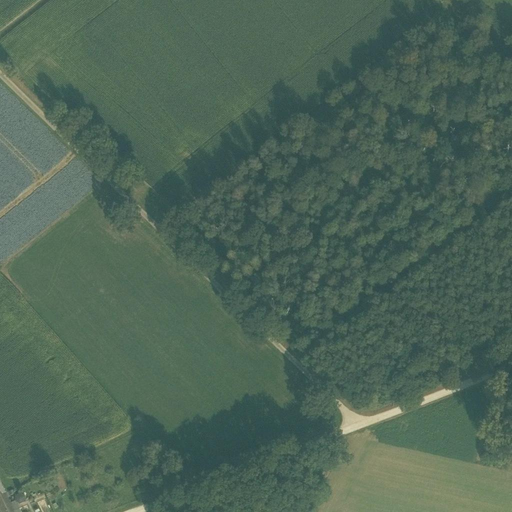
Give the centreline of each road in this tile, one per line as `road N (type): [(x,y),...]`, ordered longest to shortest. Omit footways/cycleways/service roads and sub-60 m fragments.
road 1 (track): [(359,422),(0,73)]
road 2 (track): [(131,511),(359,422)]
road 3 (track): [(359,422),(511,369)]
